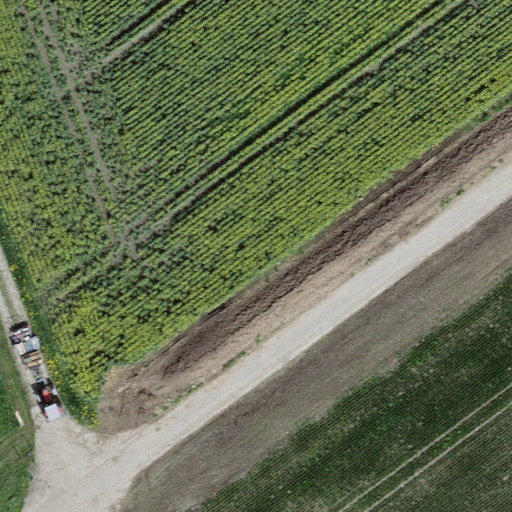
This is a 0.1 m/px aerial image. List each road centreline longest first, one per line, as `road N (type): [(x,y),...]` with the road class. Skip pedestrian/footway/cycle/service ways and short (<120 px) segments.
road 1 (track): [(511,172),(41,511)]
road 2 (track): [(0,301),(72,489)]
